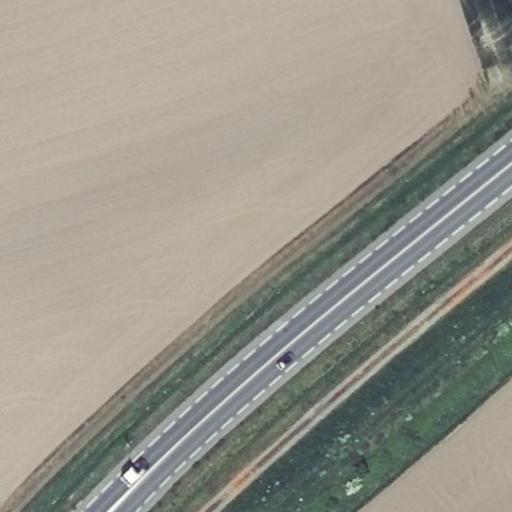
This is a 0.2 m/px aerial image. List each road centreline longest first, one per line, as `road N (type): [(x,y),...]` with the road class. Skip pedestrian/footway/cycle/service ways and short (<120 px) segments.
road 1 (secondary): [(214,409),(511,162)]
road 2 (secondary): [(214,409),(132,470),(93,511)]
road 3 (secondary): [(113,511),(214,409)]
